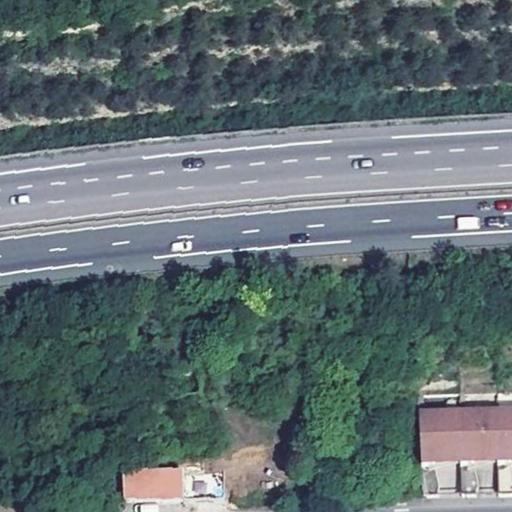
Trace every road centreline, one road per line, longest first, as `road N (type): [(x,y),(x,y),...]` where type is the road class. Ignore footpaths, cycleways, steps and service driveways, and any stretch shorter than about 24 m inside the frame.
road 1 (motorway): [(0,260),(322,224),(511,215)]
road 2 (motorway): [(511,162),(0,203)]
